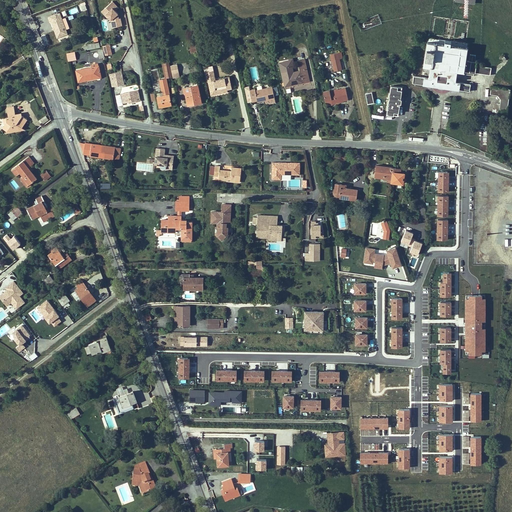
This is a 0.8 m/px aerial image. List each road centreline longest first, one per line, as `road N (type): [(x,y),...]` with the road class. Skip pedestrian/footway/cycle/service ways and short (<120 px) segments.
road 1 (unclassified): [(310,142),(58,113)]
road 2 (secondary): [(61,120),(124,297)]
road 3 (unclassified): [(0,394),(124,297)]
road 4 (unclassified): [(466,155),(310,142)]
road 5 (secondary): [(124,297),(178,435)]
road 6 (track): [(371,143),(341,0)]
road 7 (residential): [(203,378),(203,357),(305,357)]
road 8 (secondary): [(17,0),(58,113)]
